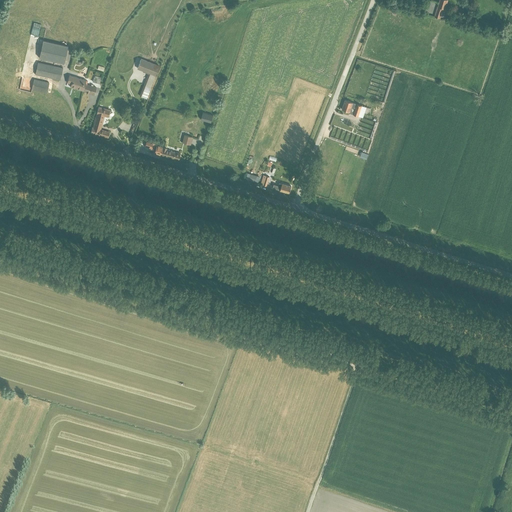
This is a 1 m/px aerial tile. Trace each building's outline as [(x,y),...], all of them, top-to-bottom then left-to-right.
[(451,0),(441,0),(437,13),(443,15),(446,8),(449,9),(451,0)] [(44,43),(39,59),(64,66),(68,50),(44,43)] [(142,97),(146,99),(159,66),(142,60),(138,71),(150,75),(142,97)] [(36,74),(61,80),(64,69),(39,62),(36,74)] [(31,88),(45,92),(47,82),(34,79),(31,88)] [(67,81),(66,86),(95,95),(96,90),(86,86),(87,82),(79,79),(77,84),(67,81)] [(371,114),(373,109),(348,100),(344,110),(365,117),(367,113),(371,114)] [(101,106),(92,135),(109,140),(111,134),(101,130),(106,115),(111,116),(113,110),(101,106)] [(211,123),(213,115),(203,113),(201,120),(211,123)] [(190,144),(192,137),(184,134),(182,141),(190,144)] [(168,149),(168,148),(148,141),(146,146),(157,150),(156,154),(179,161),(181,154),(168,149)] [(274,180),(271,188),(290,194),(292,185),(274,180)]
